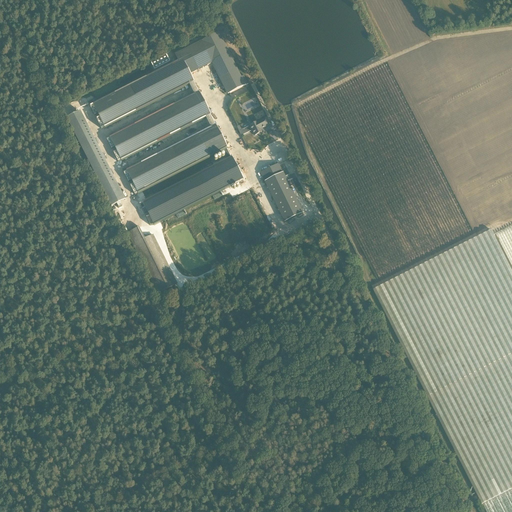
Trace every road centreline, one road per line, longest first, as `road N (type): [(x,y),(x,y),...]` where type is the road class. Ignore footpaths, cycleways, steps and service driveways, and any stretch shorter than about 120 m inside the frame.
road 1 (track): [(261,511),(16,26)]
road 2 (track): [(93,511),(399,359)]
road 3 (track): [(330,192),(363,254),(399,359),(469,490)]
road 4 (track): [(0,382),(157,306)]
